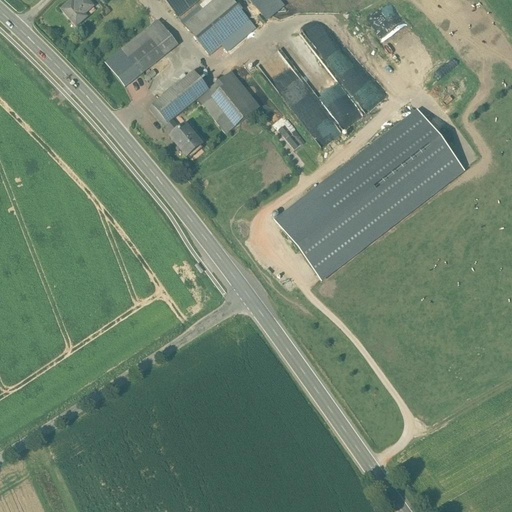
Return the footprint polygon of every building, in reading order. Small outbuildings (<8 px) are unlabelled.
[(77,0),(63,13),(76,27),(95,10),(86,0),(77,0)] [(160,0),(178,20),(201,0),(247,0),(267,23),(284,9),(276,0),(160,0)] [(229,0),(216,0),(184,27),(209,57),(249,23),(229,0)] [(158,22),(104,65),(125,90),(178,48),(158,22)] [(268,76),(279,66),(270,56),(259,66),(268,76)] [(197,101),(208,93),(193,74),(152,107),(167,125),(197,101)] [(259,108),(231,74),(208,93),(197,101),(225,136),(259,108)] [(416,113),(273,223),(322,286),(464,176),(416,113)] [(193,137),(185,127),(170,139),(177,147),(176,147),(181,153),(186,159),(201,147),(193,138),(193,137)]
